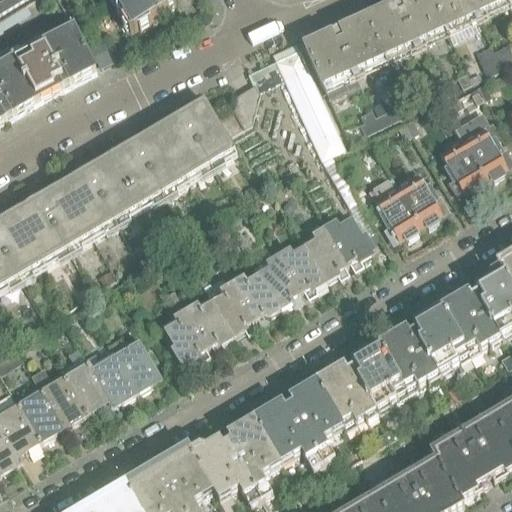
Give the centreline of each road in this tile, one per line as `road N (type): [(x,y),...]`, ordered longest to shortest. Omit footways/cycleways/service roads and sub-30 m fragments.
road 1 (residential): [(43,511),(511,234)]
road 2 (residential): [(266,35),(109,105),(0,170)]
